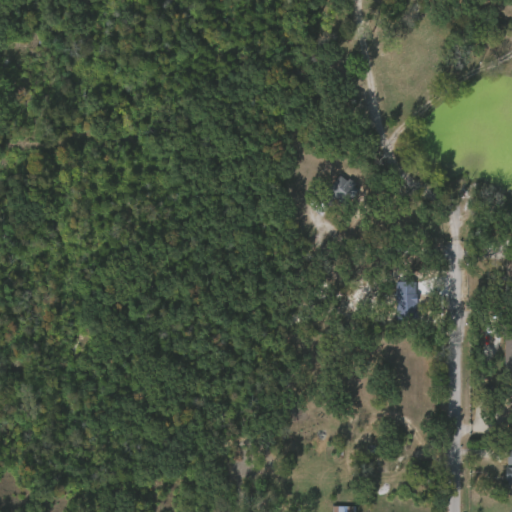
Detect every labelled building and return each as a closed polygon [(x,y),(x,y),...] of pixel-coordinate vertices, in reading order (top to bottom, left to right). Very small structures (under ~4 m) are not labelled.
[(502,23),(499,38),(476,33),(479,18),(502,23)] [(336,175),(344,181),(346,178),(353,183),(351,186),(356,190),(344,206),(333,197),(319,216),(312,211),(319,203),(316,201),(336,175)] [(511,246),(511,288),(502,288),(503,258),(505,258),(505,246),(511,246)] [(511,380),(504,380),(505,334),(501,334),(501,324),(504,324),(505,309),(511,309),(511,380)] [(511,389),(511,344),(493,344),(492,389),(511,389)] [(511,493),(511,461),(494,461),(494,493),(511,493)]
